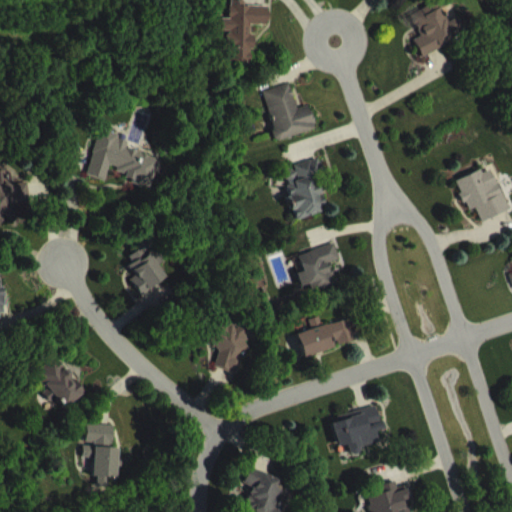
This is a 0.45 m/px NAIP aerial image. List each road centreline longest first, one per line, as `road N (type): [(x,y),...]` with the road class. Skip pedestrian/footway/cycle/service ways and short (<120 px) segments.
road 1 (residential): [(511,485),(438,249),(411,211),(383,195),(347,73),(349,28),(334,16),(313,32),(321,59),(347,73)]
road 2 (residential): [(465,511),(383,271),(372,226),(383,195)]
road 3 (residential): [(224,435),(311,390),(511,320)]
road 4 (residential): [(224,435),(143,359),(72,274)]
